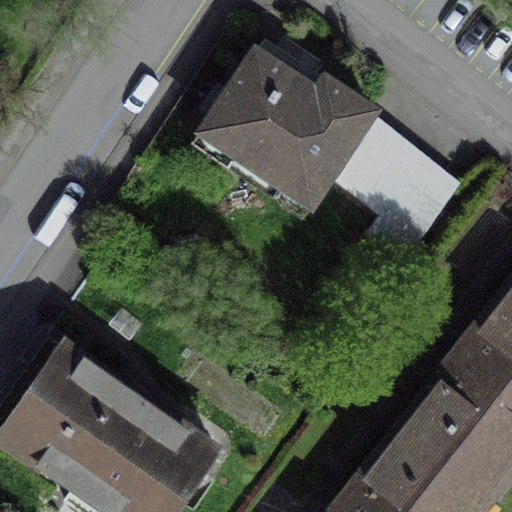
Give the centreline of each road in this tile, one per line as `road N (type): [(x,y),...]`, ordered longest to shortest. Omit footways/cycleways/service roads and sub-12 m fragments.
road 1 (residential): [(0,242),(161,0)]
road 2 (residential): [(353,0),(511,125)]
